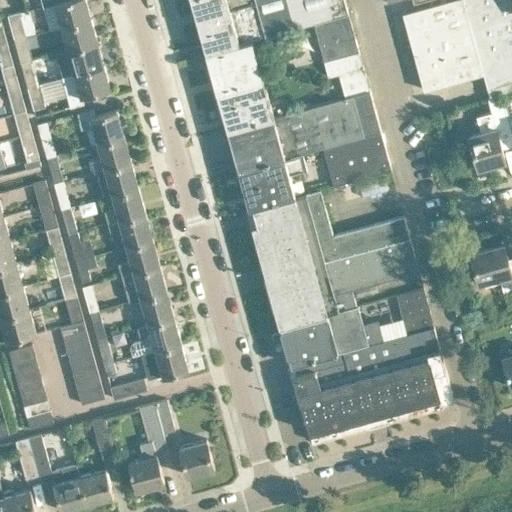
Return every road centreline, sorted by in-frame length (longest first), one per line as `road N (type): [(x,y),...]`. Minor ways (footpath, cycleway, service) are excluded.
road 1 (residential): [(270,492),(134,0)]
road 2 (residential): [(481,434),(361,0)]
road 3 (residential): [(270,492),(481,434)]
